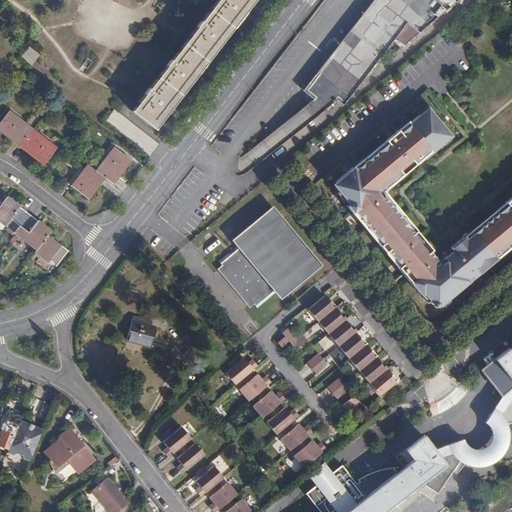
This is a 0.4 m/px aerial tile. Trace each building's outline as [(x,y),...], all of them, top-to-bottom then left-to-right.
[(218,0),(130,113),(154,132),(256,0),(218,0)] [(385,0),(312,95),(318,100),(329,108),(366,76),(408,23),(421,32),(459,0),(385,0)] [(451,133),(428,106),(409,122),(410,123),(403,128),(401,125),(395,130),(398,133),(394,137),(391,134),(385,139),(387,141),(365,160),(363,157),(357,162),(359,166),(355,169),(353,166),(334,181),(334,185),(349,202),(347,204),(352,211),(355,210),(382,243),(379,245),(385,252),(387,250),(400,265),(397,267),(402,273),(405,270),(409,274),(405,277),(420,295),(422,293),(433,306),(437,306),(450,295),(448,293),(467,277),(469,280),(481,269),(479,266),(483,263),(485,266),(491,260),(490,258),(511,239),(511,195),(506,200),(508,203),(470,234),(468,231),(451,245),(453,248),(438,260),(430,250),(432,248),(416,229),(414,231),(384,195),(382,196),(377,190),(400,171),(402,174),(415,163),(413,160),(417,157),(419,159),(451,133)] [(55,148),(8,111),(0,121),(0,130),(42,164),(55,148)] [(87,166),(71,185),(88,199),(104,179),(110,184),(129,161),(113,147),(94,171),(87,166)] [(0,204),(0,222),(6,227),(11,220),(21,228),(16,234),(37,250),(35,253),(48,263),(49,262),(56,267),(69,250),(62,244),(61,246),(48,236),(51,231),(6,197),(0,205),(0,204)] [(224,265),(218,269),(251,310),(256,305),(259,309),(278,293),(283,299),(322,267),(274,208),(235,239),(240,246),(221,261),(224,265)] [(324,298),(308,312),(318,324),(334,310),(336,308),(332,303),(330,304),(324,298)] [(334,310),(318,324),(328,336),(345,322),(346,321),(341,315),(339,316),(334,310)] [(157,328),(132,320),(127,337),(151,344),(157,328)] [(345,322),(328,336),(338,348),(355,334),(357,332),(352,327),(350,328),(345,322)] [(288,330),(282,335),(291,346),(297,341),(288,330)] [(355,334),(338,348),(349,360),(365,346),(367,345),(362,339),(360,340),(355,334)] [(297,341),(291,346),(296,352),(307,342),(302,336),(297,341)] [(285,339),(278,345),(281,349),(288,343),(285,339)] [(385,511),(423,483),(439,493),(461,461),(465,464),(470,466),(474,466),(482,467),(492,464),(500,459),(505,453),(509,446),(511,439),(511,431),(509,423),(506,417),(503,413),(509,405),(511,408),(511,350),(509,346),(481,368),(503,397),(486,422),(489,425),(492,429),(493,432),(493,437),(491,443),(486,447),(483,449),(480,449),(477,449),(473,448),(469,446),(466,442),(465,438),(435,449),(425,435),(397,457),(404,467),(390,478),(386,472),(362,491),(348,473),(354,469),(348,462),(343,465),(342,464),(305,493),(319,511),(385,511)] [(365,346),(349,360),(359,372),(375,358),(377,357),(372,351),(370,352),(365,346)] [(318,355),(307,364),(312,370),(323,360),(318,355)] [(375,358),(359,372),(369,383),(385,370),(387,368),(384,365),(382,366),(375,358)] [(257,367),(252,361),(247,364),(243,359),(224,374),(234,386),(257,367)] [(323,360),(312,370),(316,375),(328,366),(323,360)] [(385,370),(369,383),(379,395),(397,380),(392,374),(390,376),(385,370)] [(271,384),(266,378),(261,381),(257,376),(238,391),(248,403),(271,384)] [(338,379),(327,388),(332,394),(343,385),(338,379)] [(343,385),(332,394),(337,400),(348,390),(343,385)] [(468,389),(435,416),(446,430),(480,404),(468,389)] [(285,400),(279,394),(275,397),(270,392),(252,407),(262,419),(285,400)] [(353,396),(342,406),(347,412),(358,402),(353,396)] [(53,403),(45,400),(39,413),(47,416),(53,403)] [(0,425),(12,430),(21,410),(4,403),(3,407),(0,405),(0,425)] [(298,415),(292,409),(288,413),(283,407),(265,423),(275,434),(298,415)] [(41,431),(18,421),(6,450),(12,453),(15,451),(22,455),(22,457),(28,460),(41,431)] [(312,432),(306,425),(302,429),(297,423),(279,439),(289,451),(312,432)] [(166,448),(162,451),(167,458),(190,439),(180,427),(162,442),(166,448)] [(94,461),(70,429),(42,450),(48,458),(46,459),(49,462),(50,462),(66,483),(94,461)] [(326,448),(320,441),(316,445),(311,439),(293,455),(303,467),(326,448)] [(180,464),(175,468),(180,474),(203,456),(194,444),(175,459),(180,464)] [(198,487),(194,490),(199,497),(222,478),(213,466),(194,481),(198,487)] [(95,507),(95,511),(102,511),(106,509),(108,511),(125,511),(129,504),(108,478),(92,491),(101,502),(95,507)] [(212,503),(208,507),(212,511),(214,511),(236,495),(226,483),(208,498),(212,503)] [(248,511),(250,511),(241,499),(224,511),(248,511)]
